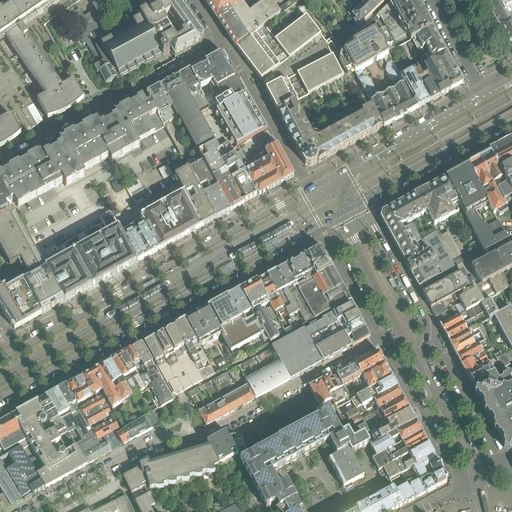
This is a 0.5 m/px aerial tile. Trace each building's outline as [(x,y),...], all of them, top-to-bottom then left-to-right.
[(84,100),(79,91),(74,81),(67,85),(62,87),(21,28),(20,26),(37,14),(56,0),(23,0),(0,16),(0,29),(4,36),(6,39),(18,56),(23,64),(29,72),(41,89),(46,96),(37,101),(47,120),(55,118),(58,117),(62,115),(68,112),(75,108),(79,105),(81,103),(84,100)] [(163,58),(169,55),(168,52),(170,51),(174,58),(175,58),(201,43),(202,38),(176,2),(178,1),(177,0),(141,0),(147,10),(139,15),(141,18),(133,23),(135,27),(111,40),(109,36),(106,37),(101,29),(104,27),(97,15),(94,11),(89,15),(89,14),(84,18),(79,10),(70,16),(71,16),(65,18),(83,46),(86,44),(88,48),(94,45),(100,57),(97,59),(96,62),(98,66),(94,68),(97,74),(99,73),(106,85),(115,80),(117,82),(162,57),(163,58)] [(203,0),(217,21),(217,20),(236,49),(255,35),(265,27),(280,15),(277,11),(269,0),(267,2),(267,3),(266,4),(265,4),(264,4),(263,4),(249,14),(243,5),(244,5),(240,0),(203,0)] [(373,12),(381,6),(386,0),(367,0),(368,1),(352,16),(350,13),(347,14),(357,28),(373,12)] [(443,51),(424,16),(415,0),(393,0),(376,18),(377,20),(380,19),(387,30),(394,42),(407,35),(410,42),(414,40),(414,42),(413,43),(418,53),(423,50),(422,50),(425,48),(430,57),(443,51)] [(511,0),(483,0),(497,26),(511,52),(511,0)] [(280,15),(288,9),(288,8),(285,5),(277,11),(280,15)] [(320,36),(306,17),(299,22),(314,41),(320,36)] [(314,41),(299,22),(293,27),(308,45),(314,41)] [(308,45),(293,27),(287,31),(301,50),(308,45)] [(0,149),(5,147),(13,142),(18,138),(21,135),(16,125),(10,116),(1,121),(0,121),(0,39),(4,36),(0,29),(0,149)] [(347,36),(351,32),(348,29),(341,36),(344,39),(347,36)] [(320,63),(327,59),(332,57),(328,49),(330,47),(333,45),(331,42),(327,45),(320,36),(314,41),(308,45),(301,50),(295,55),(289,60),(274,41),(275,41),(267,30),(257,38),(260,42),(265,48),(270,54),(274,61),(279,67),(263,80),(264,81),(265,83),(272,78),(274,82),(276,86),(286,80),(290,88),(294,95),(297,102),(309,96),(308,95),(307,96),(297,75),(305,71),(313,67),(320,63)] [(301,50),(287,31),(281,36),(295,55),(301,50)] [(370,103),(374,111),(384,128),(394,122),(417,109),(398,74),(387,55),(390,53),(396,50),(392,44),(384,32),(377,36),(375,32),(353,44),(351,42),(351,41),(347,46),(345,48),(343,50),(342,52),(341,54),(340,56),(339,59),(339,61),(345,72),(352,69),(357,79),(370,103)] [(241,56),(260,42),(257,38),(255,35),(236,49),(241,56)] [(41,89),(29,72),(23,64),(18,56),(4,36),(0,39),(0,121),(1,121),(10,116),(16,125),(21,135),(47,120),(37,101),(46,96),(41,89)] [(295,55),(281,36),(275,41),(274,41),(289,60),(295,55)] [(246,63),(265,48),(260,42),(241,56),(246,63)] [(416,53),(411,43),(407,45),(413,55),(416,53)] [(251,69),(270,54),(265,48),(246,63),(251,69)] [(462,85),(443,51),(430,57),(432,60),(432,61),(436,68),(450,92),(462,85)] [(236,78),(222,54),(189,72),(203,97),(236,78)] [(256,75),(274,61),(270,54),(251,69),(256,75)] [(341,74),(338,68),(335,62),(332,57),(327,59),(337,80),(343,78),(341,74)] [(337,80),(327,59),(320,63),(330,84),(337,80)] [(261,82),(263,80),(279,67),(274,61),(256,75),(261,82)] [(330,84),(320,63),(313,67),(323,88),(330,84)] [(440,97),(426,74),(422,65),(411,71),(416,79),(416,80),(429,103),(440,97)] [(323,88),(313,67),(305,71),(315,92),(323,88)] [(429,103),(416,80),(416,79),(411,71),(409,67),(398,74),(417,109),(429,103)] [(450,92),(436,68),(426,74),(440,97),(450,92)] [(315,92),(305,71),(297,75),(307,96),(308,95),(315,92)] [(203,97),(189,72),(179,78),(199,115),(209,109),(203,97)] [(213,140),(199,115),(179,78),(161,87),(178,118),(198,155),(200,157),(200,158),(214,151),(218,149),(216,145),(213,140)] [(228,94),(241,87),(236,78),(203,97),(209,109),(230,97),(228,94)] [(269,98),(290,88),(286,80),(276,86),(265,91),(269,98)] [(178,118),(161,87),(146,95),(163,126),(178,118)] [(241,87),(228,94),(230,97),(231,97),(233,101),(246,94),(241,87)] [(273,106),(294,95),(290,88),(269,98),(273,106)] [(230,97),(209,109),(224,134),(231,148),(232,150),(236,147),(267,130),(261,121),(256,112),(251,103),(246,95),(246,94),(233,101),(231,97),(230,97)] [(100,164),(109,159),(111,163),(121,158),(130,153),(140,148),(137,143),(138,143),(146,139),(155,134),(156,133),(164,129),(163,126),(157,115),(146,95),(142,98),(133,103),(124,108),(114,113),(116,117),(107,122),(99,127),(96,123),(88,127),(87,128),(78,132),(69,138),(59,143),(61,147),(52,153),(44,157),(41,153),(32,158),(23,163),(14,167),(5,172),(0,174),(0,185),(3,192),(10,204),(14,201),(18,208),(27,203),(36,199),(46,193),(50,191),(55,188),(63,184),(66,188),(75,183),(85,178),(82,173),(91,169),(100,164)] [(276,113),(295,103),(297,102),(294,95),(273,106),(276,113)] [(327,158),(343,150),(372,134),(381,129),(381,128),(372,112),(370,110),(361,114),(364,119),(323,139),(322,138),(311,135),(310,136),(298,113),(281,122),(282,123),(296,149),(295,149),(300,158),(302,157),(302,160),(302,161),(305,166),(310,167),(315,165),(316,163),(318,162),(318,163),(327,159),(327,158)] [(257,197),(236,156),(231,148),(224,134),(213,140),(216,145),(218,149),(214,151),(244,205),(257,197)] [(213,182),(200,158),(200,157),(193,161),(179,135),(177,135),(171,139),(180,156),(184,163),(188,170),(203,198),(215,220),(230,212),(213,182)] [(291,173),(280,154),(281,153),(280,151),(279,151),(272,138),(268,140),(273,148),(265,153),(265,154),(256,160),(259,165),(256,166),(269,191),(293,177),(291,173)] [(511,144),(511,143),(479,161),(504,208),(511,204),(511,203),(511,144)] [(244,205),(214,151),(200,158),(213,182),(230,212),(238,208),(244,205)] [(269,191),(256,166),(247,172),(244,166),(246,165),(246,163),(241,153),(236,156),(257,197),(269,191)] [(504,208),(479,161),(468,167),(488,206),(494,216),(497,214),(499,218),(507,213),(504,208)] [(173,176),(167,166),(158,171),(164,181),(173,176)] [(488,206),(468,167),(445,180),(460,207),(465,216),(464,216),(471,229),(480,225),(474,214),(488,206)] [(215,220),(203,198),(188,170),(175,178),(179,185),(186,196),(193,193),(197,200),(191,204),(191,203),(190,203),(189,204),(202,227),(215,220)] [(463,260),(448,233),(438,239),(435,234),(420,244),(412,229),(407,232),(404,227),(427,214),(434,227),(443,222),(454,216),(454,215),(458,213),(456,209),(460,207),(445,180),(382,214),(381,219),(412,275),(433,263),(436,267),(448,261),(453,269),(462,264),(464,260),(463,260)] [(45,268),(24,230),(10,204),(3,192),(0,185),(0,262),(1,265),(0,265),(0,290),(5,288),(7,292),(24,283),(42,315),(65,303),(45,268)] [(202,227),(189,204),(190,203),(186,196),(179,185),(170,190),(175,198),(150,212),(145,202),(135,208),(141,218),(142,220),(159,251),(202,227)] [(159,251),(142,220),(133,225),(133,226),(130,227),(129,224),(123,227),(117,215),(112,218),(138,263),(159,251)] [(138,263),(112,218),(112,217),(93,227),(92,228),(92,227),(83,232),(90,244),(45,268),(65,303),(138,263)] [(493,233),(501,229),(497,222),(486,228),(484,222),(480,225),(471,229),(477,241),(485,237),(493,233)] [(508,241),(504,234),(501,229),(493,233),(500,245),(508,241)] [(500,245),(493,233),(485,237),(492,249),(500,245)] [(492,249),(485,237),(477,241),(484,253),(485,253),(492,249)] [(492,249),(485,253),(487,257),(488,259),(511,248),(509,244),(508,241),(500,245),(492,249)] [(500,275),(511,269),(511,247),(511,248),(488,259),(470,269),(481,285),(489,281),(500,275)] [(332,269),(326,259),(321,250),(317,249),(305,256),(314,272),(317,277),(332,269)] [(314,272),(305,256),(286,266),(295,282),(314,272)] [(419,288),(453,269),(448,261),(436,267),(433,263),(412,275),(419,288)] [(295,282),(286,266),(276,272),(287,291),(297,286),(295,282)] [(349,301),(332,269),(317,277),(314,272),(295,282),(297,286),(287,291),(302,318),(306,325),(349,301)] [(302,318),(287,291),(276,272),(266,277),(285,311),(289,317),(288,318),(290,321),(287,323),(290,328),(284,331),(286,335),(300,328),(297,321),(302,318)] [(491,299),(497,296),(489,281),(481,285),(466,293),(465,294),(464,292),(470,289),(470,288),(463,273),(422,295),(436,319),(436,318),(447,314),(443,307),(447,305),(445,303),(453,299),(456,305),(458,303),(464,314),(480,305),(489,300),(491,299)] [(508,290),(500,275),(489,281),(497,296),(502,293),(508,290)] [(285,311),(266,277),(257,282),(269,304),(274,314),(276,316),(285,311)] [(269,304),(257,282),(241,291),(253,313),(255,317),(264,334),(270,344),(279,339),(271,325),(271,324),(264,311),(263,312),(261,309),(269,304)] [(14,330),(42,315),(24,283),(7,292),(5,288),(0,290),(0,307),(3,313),(4,315),(6,319),(7,319),(10,324),(10,325),(11,327),(12,327),(14,330)] [(246,322),(244,317),(252,313),(253,313),(241,291),(207,309),(220,334),(224,341),(229,349),(231,352),(264,334),(255,317),(246,322)] [(498,315),(489,300),(480,305),(488,320),(493,317),(498,315)] [(509,308),(507,303),(501,307),(504,312),(509,308)] [(364,329),(351,304),(318,321),(307,328),(325,362),(352,348),(347,338),(355,334),(364,329)] [(498,327),(511,318),(511,313),(509,308),(504,312),(498,315),(493,317),(498,327)] [(220,334),(207,309),(185,321),(197,344),(198,344),(198,345),(220,334)] [(444,335),(464,324),(459,316),(441,326),(440,327),(444,335)] [(503,335),(511,329),(511,318),(498,327),(503,335)] [(214,375),(200,348),(197,344),(185,321),(174,327),(204,381),(214,375)] [(448,342),(470,330),(466,323),(464,324),(444,335),(448,342)] [(174,327),(162,334),(183,370),(188,379),(192,387),(202,381),(204,381),(174,327)] [(453,351),(482,335),(479,330),(478,330),(476,327),(470,330),(448,342),(453,351)] [(325,362),(307,328),(271,347),(279,362),(290,381),(312,369),(325,362)] [(352,348),(369,338),(364,329),(355,334),(347,338),(352,348)] [(508,343),(511,340),(511,329),(503,335),(508,343)] [(177,395),(192,387),(188,379),(183,370),(162,334),(144,344),(172,394),(177,395)] [(457,358),(487,342),(487,341),(484,342),(484,341),(485,341),(482,335),(453,351),(457,358)] [(484,355),(492,351),(487,342),(457,358),(462,367),(483,356),(484,355)] [(155,371),(141,345),(133,350),(142,367),(134,371),(139,379),(155,371)] [(142,367),(133,350),(124,355),(134,371),(142,367)] [(496,356),(493,350),(492,351),(484,355),(487,361),(493,358),(496,356)] [(376,351),(354,363),(362,377),(384,365),(376,351)] [(494,376),(501,372),(509,367),(509,366),(504,357),(502,358),(500,354),(496,356),(493,358),(495,361),(488,365),(489,367),(468,378),(473,389),(474,388),(474,389),(494,377),(494,376)] [(147,393),(145,389),(139,379),(134,371),(124,355),(117,359),(140,397),(147,393)] [(468,378),(489,367),(488,365),(483,356),(462,367),(468,378)] [(140,397),(117,359),(111,362),(133,398),(134,400),(140,396),(140,397)] [(133,398),(111,362),(100,368),(123,404),(133,398)] [(290,381),(279,362),(270,367),(281,386),(290,381)] [(354,363),(346,368),(354,382),(358,380),(362,377),(354,363)] [(362,377),(358,380),(361,386),(363,390),(365,393),(372,389),(377,387),(391,378),(384,365),(362,377)] [(281,386),(270,367),(262,371),(273,390),(281,386)] [(123,404),(100,368),(92,372),(102,392),(112,410),(112,411),(123,404)] [(335,373),(335,374),(343,388),(345,387),(354,382),(346,368),(337,372),(335,373)] [(145,389),(160,380),(155,371),(139,379),(145,389)] [(273,390),(262,371),(253,376),(264,395),(273,390)] [(102,392),(92,372),(81,378),(86,387),(78,392),(72,396),(79,409),(81,408),(79,405),(102,392)] [(309,388),(313,396),(322,412),(328,409),(334,406),(348,398),(343,389),(343,388),(335,374),(309,387),(309,388)] [(511,375),(498,383),(496,380),(494,377),(474,389),(475,391),(477,394),(506,449),(511,445),(511,375)] [(264,395),(253,376),(245,381),(246,384),(245,384),(254,401),(256,400),(255,400),(264,395)] [(86,387),(81,378),(73,383),(78,392),(86,387)] [(353,400),(351,401),(356,410),(396,388),(396,387),(393,383),(392,380),(391,378),(377,387),(379,392),(375,394),(372,389),(365,393),(359,397),(353,400)] [(165,388),(160,380),(145,389),(147,393),(149,396),(165,388)] [(78,392),(73,383),(66,387),(71,396),(72,396),(78,392)] [(254,401),(245,384),(236,389),(245,406),(254,401)] [(79,409),(72,396),(71,396),(66,387),(58,391),(71,416),(80,412),(79,409)] [(153,403),(169,395),(165,388),(149,396),(153,403)] [(345,416),(334,422),(341,435),(348,431),(346,429),(351,426),(352,428),(361,423),(360,422),(361,421),(359,416),(365,413),(366,413),(372,410),(373,406),(375,404),(379,411),(402,398),(396,388),(356,410),(345,416)] [(245,406),(236,389),(228,394),(237,410),(245,406)] [(71,416),(58,391),(45,398),(65,431),(74,426),(76,429),(88,441),(95,437),(92,432),(90,428),(84,419),(80,412),(71,416)] [(237,410),(228,394),(220,398),(229,415),(237,410)] [(157,411),(173,402),(169,395),(153,403),(157,411)] [(106,406),(101,397),(95,401),(99,410),(106,406)] [(65,431),(45,398),(37,402),(55,431),(67,452),(76,447),(69,435),(68,436),(65,431)] [(229,415),(220,398),(212,402),(221,419),(229,415)] [(386,424),(387,423),(409,411),(402,398),(379,411),(376,413),(379,418),(381,416),(386,424)] [(92,414),(99,410),(95,401),(87,405),(92,414)] [(39,479),(45,489),(71,475),(87,466),(77,448),(76,447),(67,452),(55,431),(37,402),(13,416),(23,432),(25,431),(27,434),(27,436),(26,437),(27,440),(31,447),(37,458),(46,473),(38,477),(39,479)] [(221,419),(212,402),(205,406),(214,423),(221,419)] [(92,414),(87,405),(81,408),(79,409),(80,412),(84,419),(92,414)] [(112,417),(106,406),(99,410),(105,420),(112,417)] [(214,423),(205,406),(197,410),(204,423),(206,427),(214,423)] [(391,511),(403,506),(396,492),(393,488),(389,482),(383,470),(378,472),(388,491),(356,509),(354,509),(354,510),(349,511),(302,511),(295,499),(286,482),(279,487),(272,473),(285,466),(286,467),(297,461),(296,460),(298,459),(302,457),(308,454),(329,443),(336,457),(328,461),(332,468),(333,471),(338,480),(343,489),(363,478),(355,463),(353,458),(351,455),(369,446),(369,447),(370,447),(371,447),(371,446),(364,435),(353,441),(349,433),(348,431),(341,435),(334,422),(330,414),(328,409),(322,412),(323,415),(297,429),(277,440),(278,440),(247,457),(240,461),(259,497),(266,509),(276,504),(278,508),(280,511),(391,511)] [(105,420),(99,410),(92,414),(98,424),(105,420)] [(371,446),(415,422),(409,411),(387,423),(387,425),(381,429),(383,432),(378,435),(377,434),(380,432),(378,428),(369,433),(365,424),(349,433),(353,441),(364,435),(371,446)] [(131,441),(160,425),(153,413),(151,414),(144,418),(124,429),(131,441)] [(98,424),(92,414),(84,419),(90,428),(98,424)] [(27,440),(26,437),(27,436),(27,434),(25,431),(23,432),(13,416),(0,422),(0,451),(2,454),(0,455),(0,460),(0,461),(9,455),(20,448),(22,451),(31,447),(27,440)] [(119,430),(114,420),(106,424),(112,433),(116,430),(116,432),(119,430)] [(412,437),(421,432),(416,423),(415,422),(371,446),(371,447),(370,447),(370,448),(375,457),(376,456),(376,457),(412,437)] [(112,433),(106,424),(99,428),(104,437),(112,433)] [(104,437),(99,428),(92,432),(95,437),(97,441),(104,437)] [(131,441),(124,429),(123,430),(124,431),(118,435),(116,436),(121,446),(122,445),(122,446),(131,441)] [(77,448),(87,466),(111,452),(110,451),(121,446),(116,436),(118,435),(116,432),(116,430),(112,433),(104,437),(97,441),(95,437),(88,441),(89,442),(77,448)] [(402,459),(427,445),(421,432),(412,437),(376,457),(376,456),(375,457),(376,458),(372,460),(378,472),(383,470),(400,460),(402,459)] [(247,457),(242,439),(238,440),(235,434),(227,436),(225,434),(208,442),(207,443),(210,448),(219,466),(222,471),(231,466),(240,461),(247,457)] [(397,477),(406,472),(411,469),(434,457),(427,445),(402,459),(405,464),(411,460),(412,463),(404,467),(400,460),(383,470),(389,482),(397,477)] [(214,469),(219,466),(210,448),(206,449),(206,447),(203,448),(200,448),(198,449),(194,451),(190,452),(188,452),(185,453),(181,455),(177,456),(175,455),(172,456),(168,459),(164,460),(162,459),(159,460),(155,462),(148,464),(148,463),(148,462),(145,464),(143,464),(141,465),(139,467),(140,467),(140,469),(143,477),(145,477),(149,490),(155,489),(157,489),(159,489),(161,489),(163,489),(163,486),(168,485),(170,486),(172,486),(174,485),(176,485),(176,482),(181,481),(183,482),(185,482),(187,482),(188,481),(189,481),(188,479),(194,477),(196,478),(198,478),(200,478),(201,477),(202,477),(201,475),(207,473),(209,474),(211,474),(212,474),(214,473),(215,473),(214,469)] [(46,473),(37,458),(28,460),(22,451),(20,448),(9,455),(16,467),(34,496),(39,493),(33,482),(39,479),(38,477),(46,473)] [(430,468),(438,464),(434,457),(411,469),(417,479),(426,474),(426,472),(430,470),(430,468)] [(34,496),(16,467),(8,473),(0,461),(0,460),(0,490),(10,508),(11,508),(19,504),(34,496)] [(429,476),(433,474),(434,476),(443,472),(438,464),(430,468),(430,470),(426,472),(426,474),(417,479),(419,482),(421,487),(432,482),(429,476)] [(154,505),(147,490),(145,487),(143,477),(140,469),(123,478),(133,500),(134,499),(135,503),(139,511),(151,511),(150,508),(154,505)] [(446,479),(443,472),(434,476),(433,474),(429,476),(432,482),(421,487),(419,482),(409,487),(409,488),(408,489),(407,486),(396,492),(403,506),(425,494),(445,483),(447,479),(446,479)] [(45,489),(39,479),(33,482),(39,493),(45,489)] [(4,511),(10,508),(0,490),(0,506),(2,511),(4,511)] [(132,511),(125,497),(94,511),(89,511),(88,509),(83,511),(132,511)]
